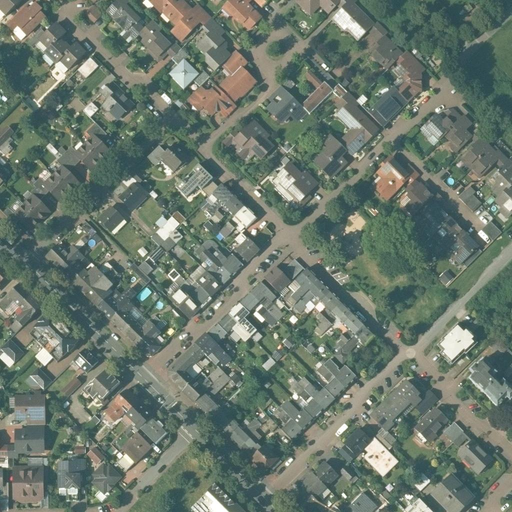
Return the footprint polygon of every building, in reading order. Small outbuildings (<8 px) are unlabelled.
[(3,0),(2,1),(0,3),(0,11),(6,17),(22,0),(3,0)] [(126,0),(117,0),(106,12),(113,18),(125,6),(125,7),(129,2),(126,0)] [(147,0),(161,13),(173,1),(174,0),(147,0)] [(230,0),(222,8),(230,16),(234,16),(249,30),(260,18),(246,4),(250,0),(230,0)] [(269,0),(253,0),(262,8),(269,0)] [(340,0),(299,0),(297,2),(310,14),(320,5),(329,14),(340,3),(342,1),(340,0)] [(343,0),(342,1),(340,3),(344,7),(346,9),(350,4),(351,5),(355,0),(354,0),(343,0)] [(177,6),(173,1),(163,12),(178,27),(172,32),(181,41),(197,25),(195,23),(198,20),(199,19),(192,13),(183,3),(179,3),(177,6)] [(351,5),(350,4),(346,9),(344,7),(335,17),(359,41),(368,32),(373,27),(351,5)] [(23,17),(15,25),(17,27),(26,36),(45,18),(39,13),(41,11),(35,5),(23,17)] [(125,7),(125,6),(113,18),(115,20),(113,21),(123,31),(124,30),(135,40),(142,32),(145,30),(144,30),(138,23),(140,21),(125,7)] [(211,19),(199,6),(192,13),(199,19),(198,20),(204,26),(211,19)] [(100,18),(90,9),(85,15),(94,24),(100,18)] [(19,13),(6,25),(12,32),(17,27),(15,25),(23,17),(19,13)] [(224,32),(211,19),(204,26),(203,28),(210,34),(213,32),(219,37),(224,32)] [(153,21),(144,30),(145,30),(142,32),(147,37),(142,42),(150,50),(151,49),(155,53),(152,56),(158,62),(165,56),(162,54),(165,51),(165,50),(173,42),(169,37),(164,41),(157,34),(161,30),(153,21)] [(373,27),(368,32),(378,42),(383,37),(384,38),(388,33),(377,23),(373,27)] [(46,35),(40,41),(49,50),(58,41),(61,38),(64,36),(59,31),(61,30),(55,25),(46,35)] [(41,30),(27,44),(32,49),(40,41),(46,35),(41,30)] [(219,37),(213,32),(210,34),(202,42),(212,51),(207,56),(207,63),(216,72),(221,67),(230,57),(223,51),(226,49),(225,44),(219,37)] [(384,38),(383,37),(378,42),(369,52),(372,55),(371,56),(381,65),(382,64),(387,70),(400,58),(402,56),(384,38)] [(61,38),(58,41),(49,50),(45,53),(56,65),(60,61),(69,52),(69,51),(72,48),(61,38)] [(173,42),(165,50),(165,51),(173,58),(181,50),(173,42)] [(78,50),(74,46),(72,48),(69,51),(69,52),(60,61),(69,70),(85,54),(80,49),(78,50)] [(173,58),(171,60),(178,67),(184,61),(189,57),(181,50),(173,58)] [(247,63),(236,52),(230,57),(242,68),(247,63)] [(419,64),(406,52),(402,56),(400,58),(405,63),(413,70),(419,64)] [(242,68),(230,57),(221,67),(231,77),(218,89),(232,103),(238,97),(242,97),(242,94),(247,88),(251,88),(256,82),(242,68)] [(184,61),(178,67),(180,68),(177,71),(175,69),(169,75),(184,90),(193,81),(199,75),(198,75),(184,61)] [(413,70),(405,63),(396,71),(407,82),(407,84),(398,93),(407,102),(416,92),(419,92),(419,77),(413,70)] [(202,70),(198,75),(199,75),(193,81),(199,88),(200,87),(210,78),(202,70)] [(120,90),(112,82),(100,94),(107,101),(101,107),(107,113),(109,111),(110,112),(111,111),(117,117),(124,111),(126,113),(134,105),(124,95),(123,96),(118,91),(120,90)] [(324,83),(301,106),(300,106),(306,112),(309,115),(310,115),(332,92),(333,91),(332,91),(324,83)] [(347,93),(338,85),(332,91),(333,91),(332,92),(340,100),(347,93)] [(216,87),(210,93),(206,93),(200,87),(199,88),(187,101),(187,102),(190,99),(195,104),(199,104),(212,116),(215,113),(219,113),(222,116),(233,105),(232,103),(218,89),(216,87)] [(386,94),(384,95),(383,96),(381,98),(380,100),(380,102),(379,104),(368,114),(381,127),(407,102),(398,93),(394,89),(390,93),(388,93),(386,94)] [(280,100),(274,106),(273,105),(268,111),(277,119),(281,115),(283,117),(288,117),(291,114),(298,121),(306,112),(300,106),(284,90),(277,96),(280,100)] [(340,100),(335,105),(342,111),(349,104),(353,108),(358,104),(347,93),(340,100)] [(84,111),(90,118),(100,109),(93,102),(84,111)] [(353,108),(349,104),(342,111),(338,116),(353,131),(339,145),(348,154),(351,156),(364,142),(365,143),(377,131),(353,108)] [(461,118),(453,109),(443,112),(448,117),(449,116),(456,123),(461,118)] [(436,116),(421,130),(429,138),(433,134),(439,141),(444,136),(456,124),(456,123),(449,116),(448,117),(442,122),(436,116)] [(461,118),(456,123),(456,124),(444,136),(451,143),(449,145),(456,153),(471,138),(465,132),(471,125),(463,117),(461,118)] [(269,136),(256,123),(249,130),(262,143),(265,140),(269,136)] [(107,135),(95,124),(86,133),(91,139),(94,137),(99,142),(107,135)] [(249,130),(247,128),(238,137),(232,143),(239,150),(241,147),(251,157),(255,154),(261,160),(272,148),(265,140),(262,143),(249,130)] [(233,132),(223,143),(228,148),(232,143),(238,137),(233,132)] [(478,132),(471,138),(476,143),(460,159),(470,169),(490,149),(483,142),(485,139),(478,132)] [(99,142),(94,137),(91,139),(84,146),(100,162),(110,153),(99,142)] [(329,149),(319,160),(323,164),(321,166),(332,177),(345,163),(342,160),(348,154),(339,145),(331,137),(324,144),(329,149)] [(49,147),(56,155),(59,152),(52,144),(49,147)] [(166,154),(160,160),(161,160),(173,173),(188,159),(174,145),(166,154)] [(100,162),(84,146),(77,153),(74,156),(80,161),(91,172),(100,162)] [(159,147),(147,158),(155,166),(161,160),(160,160),(166,154),(159,147)] [(251,157),(241,147),(239,150),(236,152),(239,155),(238,156),(243,160),(244,160),(246,162),(251,157)] [(71,148),(62,157),(73,168),(80,161),(74,156),(77,153),(71,148)] [(490,149),(470,169),(479,179),(496,163),(501,168),(507,162),(498,152),(495,154),(490,149)] [(73,168),(62,157),(56,162),(62,168),(62,167),(68,173),(73,168)] [(404,172),(390,158),(382,166),(384,168),(378,174),(384,179),(383,185),(377,191),(386,200),(406,181),(401,175),(404,172)] [(501,168),(492,177),(498,183),(492,190),(499,197),(511,184),(511,166),(507,162),(501,168)] [(176,188),(186,199),(198,187),(201,191),(211,181),(213,179),(199,165),(176,188)] [(301,176),(289,165),(278,176),(283,181),(279,185),(288,193),(290,192),(295,197),(292,200),(300,207),(306,201),(303,198),(313,189),(301,176)] [(3,169),(0,166),(0,186),(8,178),(1,171),(3,169)] [(68,173),(62,167),(62,168),(53,177),(69,193),(78,184),(68,173)] [(404,172),(401,175),(406,181),(410,185),(414,181),(419,176),(410,167),(404,172)] [(144,179),(135,170),(130,176),(139,184),(144,179)] [(317,184),(305,172),(301,176),(313,189),(317,184)] [(46,184),(43,186),(49,192),(59,203),(69,193),(53,177),(46,184)] [(46,184),(40,178),(33,186),(35,189),(44,197),(49,192),(43,186),(46,184)] [(211,195),(218,188),(211,181),(201,191),(209,198),(211,195)] [(410,185),(405,190),(410,195),(419,185),(414,181),(410,185)] [(218,188),(211,195),(217,201),(223,207),(234,196),(222,184),(218,188)] [(511,184),(499,197),(495,201),(502,208),(499,211),(507,218),(511,213),(511,184)] [(419,185),(410,195),(414,199),(405,208),(413,217),(429,200),(432,198),(420,185),(419,185)] [(133,186),(120,199),(132,211),(131,209),(136,203),(138,205),(145,198),(133,186)] [(470,187),(458,198),(464,204),(472,196),(475,193),(470,187)] [(44,197),(35,189),(30,194),(33,197),(33,196),(39,202),(44,197)] [(39,202),(33,196),(33,197),(24,206),(40,222),(49,213),(39,202)] [(234,196),(223,207),(229,212),(234,218),(245,207),(234,196)] [(472,196),(464,204),(472,213),(481,204),(472,196)] [(429,200),(419,211),(424,216),(427,212),(434,205),(429,200)] [(217,201),(209,209),(215,215),(223,207),(217,201)] [(449,219),(435,204),(434,205),(427,212),(434,219),(423,231),(430,238),(442,227),(449,219)] [(184,205),(177,212),(182,216),(188,210),(184,205)] [(40,222),(24,206),(14,215),(19,220),(30,232),(40,222)] [(215,215),(205,224),(211,230),(229,212),(223,207),(215,215)] [(245,207),(234,218),(240,223),(246,229),(257,219),(245,207)] [(111,208),(98,221),(110,232),(111,232),(109,231),(113,226),(115,228),(123,220),(111,208)] [(14,215),(8,209),(3,214),(14,225),(19,220),(14,215)] [(234,218),(223,229),(227,233),(230,230),(231,232),(240,223),(234,218)] [(246,229),(241,234),(248,241),(256,233),(253,230),(261,223),(257,219),(246,229)] [(464,234),(449,219),(442,227),(449,234),(439,244),(446,251),(456,241),(464,234)] [(501,234),(490,222),(486,226),(497,238),(501,234)] [(86,223),(81,228),(91,239),(96,233),(86,223)] [(169,237),(161,229),(156,234),(164,242),(169,237)] [(256,233),(248,241),(258,251),(270,239),(260,229),(256,233)] [(241,234),(235,240),(242,247),(248,241),(241,234)] [(478,248),(464,234),(456,241),(463,248),(453,258),(460,266),(462,264),(477,249),(478,248)] [(242,247),(236,252),(246,263),(258,251),(248,241),(242,247)] [(58,246),(46,257),(59,271),(71,259),(65,253),(58,246)] [(72,246),(65,253),(71,259),(78,252),(72,246)] [(477,249),(462,264),(466,268),(481,253),(477,249)] [(78,252),(71,259),(77,265),(84,258),(78,252)] [(212,258),(206,252),(200,258),(211,269),(207,273),(210,277),(221,266),(218,263),(212,258)] [(218,252),(212,258),(218,263),(224,258),(218,252)] [(227,261),(221,266),(232,277),(243,266),(232,255),(227,261)] [(224,258),(218,263),(221,266),(227,261),(224,258)] [(71,259),(59,271),(72,283),(84,271),(77,265),(71,259)] [(294,260),(283,271),(293,280),(303,269),(294,260)] [(148,261),(136,271),(147,286),(153,281),(148,275),(154,270),(148,261)] [(0,283),(9,274),(0,265),(0,283)] [(221,266),(210,277),(221,288),(232,277),(221,266)] [(275,268),(264,279),(278,293),(289,282),(275,268)] [(307,269),(297,280),(303,286),(308,291),(319,281),(307,269)] [(84,271),(72,283),(85,295),(96,284),(91,279),(84,271)] [(98,272),(91,279),(96,284),(103,277),(98,272)] [(207,273),(196,283),(200,287),(210,277),(207,273)] [(103,277),(96,284),(102,290),(109,283),(103,277)] [(189,286),(180,277),(174,283),(180,289),(189,298),(200,309),(210,298),(200,287),(195,292),(189,286)] [(221,288),(210,277),(200,287),(210,298),(221,288)] [(319,281),(308,291),(314,297),(319,302),(330,292),(319,281)] [(260,283),(249,293),(260,304),(270,293),(260,283)] [(19,284),(8,296),(14,302),(19,307),(31,296),(19,284)] [(96,284),(85,295),(98,308),(109,297),(102,290),(96,284)] [(303,286),(294,294),(299,300),(308,291),(303,286)] [(180,289),(175,294),(174,294),(173,295),(174,295),(169,300),(189,320),(200,309),(189,298),(180,289)] [(308,291),(299,300),(305,306),(314,297),(308,291)] [(330,292),(319,302),(331,314),(341,303),(330,292)] [(260,304),(249,293),(238,304),(249,315),(260,304)] [(8,296),(0,303),(0,309),(3,313),(14,302),(8,296)] [(31,296),(19,307),(19,308),(31,319),(42,307),(31,296)] [(109,297),(98,308),(110,321),(122,309),(116,304),(109,297)] [(123,297),(116,304),(122,309),(129,302),(123,297)] [(268,301),(262,307),(268,313),(274,307),(268,301)] [(129,302),(122,309),(128,315),(135,308),(129,302)] [(341,303),(331,314),(342,325),(353,314),(341,303)] [(238,304),(228,314),(238,325),(249,315),(238,304)] [(262,307),(257,312),(263,318),(268,313),(262,307)] [(24,313),(16,321),(22,327),(31,319),(19,308),(24,313)] [(122,309),(110,321),(123,333),(135,322),(128,315),(122,309)] [(322,311),(317,317),(322,322),(328,317),(322,311)] [(238,325),(228,314),(217,325),(228,336),(233,331),(238,325)] [(364,326),(353,314),(342,325),(353,336),(364,326)] [(57,323),(50,315),(45,320),(44,320),(40,324),(40,325),(35,330),(43,337),(55,349),(55,350),(63,357),(68,352),(69,353),(73,348),(72,348),(77,342),(70,335),(57,323)] [(328,317),(322,322),(328,328),(333,323),(328,317)] [(16,321),(10,328),(16,334),(22,327),(16,321)] [(135,322),(123,333),(136,346),(147,335),(142,329),(135,322)] [(149,322),(142,329),(147,335),(154,328),(149,322)] [(247,323),(241,328),(247,334),(252,328),(247,323)] [(473,323),(466,330),(471,335),(478,328),(473,323)] [(217,325),(207,335),(217,346),(223,341),(228,336),(217,325)] [(241,328),(238,325),(233,331),(245,343),(251,338),(247,334),(241,328)] [(364,326),(353,336),(365,348),(375,337),(364,326)] [(453,333),(449,337),(447,335),(442,341),(443,342),(437,347),(443,352),(440,354),(445,359),(446,358),(452,364),(461,356),(460,355),(468,347),(470,350),(476,344),(474,342),(476,340),(471,335),(466,330),(466,329),(463,332),(458,326),(452,332),(453,333)] [(154,328),(147,335),(153,341),(160,334),(154,328)] [(345,334),(339,339),(345,345),(350,339),(345,334)] [(147,335),(136,346),(147,357),(151,357),(160,348),(153,341),(147,335)] [(207,335),(196,346),(204,355),(206,357),(211,352),(217,346),(207,335)] [(290,348),(296,343),(291,337),(284,342),(290,348)] [(25,352),(11,339),(1,350),(14,362),(25,352)] [(350,339),(345,345),(350,350),(356,345),(350,339)] [(223,341),(217,346),(220,349),(226,344),(223,341)] [(231,349),(226,344),(220,349),(226,355),(229,352),(231,349)] [(204,355),(196,346),(190,352),(199,360),(204,355)] [(217,346),(211,352),(214,355),(220,349),(217,346)] [(220,349),(214,355),(220,361),(226,355),(220,349)] [(273,355),(277,360),(286,354),(282,349),(273,355)] [(98,363),(85,350),(74,361),(86,374),(98,363)] [(226,355),(220,361),(223,364),(229,358),(226,355)] [(201,371),(186,356),(177,365),(192,379),(194,379),(201,371)] [(476,367),(476,368),(479,370),(474,376),(469,380),(476,386),(484,394),(497,381),(493,378),(496,374),(490,367),(493,364),(486,358),(483,361),(476,367)] [(267,370),(276,364),(273,359),(264,365),(267,370)] [(329,360),(323,367),(319,363),(322,367),(326,370),(332,376),(334,379),(345,390),(356,379),(345,368),(340,373),(337,370),(338,370),(329,360)] [(192,379),(177,365),(169,373),(169,378),(183,392),(193,382),(194,381),(192,379)] [(304,378),(291,365),(285,372),(297,384),(304,378)] [(475,366),(469,371),(474,376),(479,370),(476,368),(476,367),(475,366)] [(322,367),(317,372),(320,376),(326,370),(322,367)] [(511,369),(510,367),(503,374),(509,380),(511,377),(511,369)] [(53,382),(39,368),(30,377),(45,391),(53,382)] [(218,368),(207,379),(213,385),(224,374),(218,368)] [(326,370),(320,376),(326,382),(326,381),(332,376),(326,370)] [(106,371),(92,385),(91,384),(84,391),(85,392),(86,390),(90,394),(88,396),(93,400),(98,395),(103,400),(102,401),(103,401),(120,384),(106,371)] [(317,383),(307,372),(305,374),(306,375),(304,378),(297,384),(304,391),(310,385),(314,389),(319,384),(317,383)] [(224,374),(213,385),(219,390),(229,380),(224,374)] [(233,376),(229,380),(231,382),(235,386),(239,382),(233,376)] [(332,376),(326,381),(329,384),(334,379),(332,376)] [(75,379),(62,392),(68,398),(81,385),(75,379)] [(207,379),(199,387),(205,393),(213,385),(207,379)] [(327,386),(324,389),(334,400),(345,390),(334,379),(329,384),(327,386)] [(327,386),(320,380),(317,383),(319,384),(324,389),(327,386)] [(511,385),(510,388),(503,381),(500,384),(497,381),(484,394),(491,401),(491,402),(497,408),(507,398),(510,401),(511,399),(511,385)] [(193,382),(183,392),(194,404),(205,393),(199,387),(193,382)] [(407,382),(394,395),(404,405),(406,407),(410,403),(414,407),(420,400),(417,397),(419,394),(407,382)] [(213,385),(205,393),(210,399),(219,390),(213,385)] [(314,389),(310,385),(304,391),(313,400),(319,394),(314,389)] [(319,394),(313,400),(324,411),(334,400),(324,389),(319,394)] [(125,391),(125,392),(115,402),(116,404),(124,412),(127,414),(127,415),(138,403),(139,403),(126,391),(125,391)] [(313,400),(304,391),(298,397),(307,406),(313,400)] [(205,393),(194,404),(205,415),(216,404),(210,399),(205,393)] [(394,395),(390,400),(389,399),(370,418),(385,432),(393,425),(390,422),(402,412),(400,410),(404,405),(394,395)] [(36,398),(16,398),(16,420),(29,420),(29,419),(44,419),(44,405),(36,405),(36,398)] [(324,411),(313,400),(307,406),(303,410),(313,421),(324,411)] [(230,401),(224,407),(230,413),(236,407),(230,401)] [(138,403),(127,415),(127,414),(126,416),(133,423),(132,425),(138,432),(141,430),(153,418),(139,403),(138,403)] [(298,415),(286,403),(280,409),(292,421),(298,415)] [(116,404),(106,414),(114,423),(124,412),(116,404)] [(216,404),(205,415),(217,426),(227,416),(216,404)] [(236,407),(230,413),(235,419),(242,413),(236,407)] [(280,409),(279,408),(275,412),(276,413),(275,414),(286,426),(281,431),(292,442),(303,431),(292,421),(280,409)] [(298,415),(292,421),(303,431),(313,421),(303,410),(298,415)] [(435,410),(417,428),(421,432),(415,437),(423,445),(447,421),(435,410)] [(87,425),(92,430),(101,421),(96,416),(87,425)] [(227,416),(217,426),(228,438),(239,427),(227,416)] [(153,418),(141,430),(152,441),(156,445),(169,433),(153,418)] [(269,418),(262,426),(259,430),(264,435),(269,430),(272,433),(278,427),(269,418)] [(454,423),(447,430),(456,440),(463,433),(454,423)] [(253,424),(248,430),(253,435),(259,430),(253,424)] [(132,425),(123,433),(130,440),(137,434),(138,432),(132,425)] [(239,427),(228,438),(239,449),(250,438),(239,427)] [(152,441),(141,430),(138,432),(137,434),(148,445),(152,441)] [(259,430),(253,435),(259,441),(264,435),(259,430)] [(358,430),(344,444),(356,457),(364,449),(370,443),(371,442),(370,442),(358,430)] [(456,440),(447,430),(443,434),(452,443),(456,440)] [(28,432),(16,432),(16,447),(16,453),(25,453),(27,455),(30,453),(41,453),(41,441),(43,441),(43,432),(28,432)] [(123,433),(111,446),(118,452),(130,440),(123,433)] [(456,440),(452,443),(457,448),(468,438),(463,433),(456,440)] [(137,434),(121,450),(126,454),(135,464),(152,448),(148,445),(137,434)] [(383,439),(378,434),(370,442),(371,442),(370,443),(372,445),(376,441),(387,453),(392,448),(391,446),(383,439)] [(396,441),(388,434),(383,439),(391,446),(396,441)] [(259,441),(253,435),(250,438),(256,444),(259,441)] [(250,438),(239,449),(251,460),(261,450),(256,444),(250,438)] [(387,453),(376,441),(372,445),(370,443),(364,449),(370,456),(367,459),(375,467),(374,468),(383,477),(397,462),(387,453)] [(483,455),(472,443),(473,442),(472,442),(458,455),(459,456),(461,454),(472,466),(470,467),(478,475),(491,461),(484,454),(483,455)] [(16,447),(7,447),(8,459),(14,459),(18,459),(18,458),(16,458),(16,453),(16,447)] [(269,453),(263,448),(261,450),(251,460),(254,464),(255,462),(265,472),(278,459),(270,452),(269,453)] [(345,448),(340,451),(350,464),(355,460),(345,448)] [(101,456),(94,449),(88,455),(95,462),(101,456)] [(126,454),(116,464),(126,473),(135,464),(126,454)] [(77,461),(68,461),(68,463),(58,463),(59,489),(66,489),(66,490),(79,490),(79,476),(78,476),(78,463),(77,463),(77,461)] [(325,463),(313,475),(326,488),(338,476),(325,463)] [(109,467),(107,469),(103,465),(92,476),(96,479),(92,484),(104,495),(107,491),(109,493),(114,487),(113,486),(121,478),(109,467)] [(354,476),(345,467),(340,472),(349,481),(354,476)] [(133,469),(126,476),(126,475),(125,476),(131,482),(131,481),(138,474),(139,474),(133,469)] [(28,473),(14,473),(14,498),(28,497),(28,473)] [(42,473),(28,473),(28,497),(42,497),(42,473)] [(422,474),(411,484),(419,492),(430,482),(422,474)] [(326,488),(313,475),(301,487),(307,493),(314,500),(314,499),(326,488)] [(460,511),(474,499),(451,476),(431,495),(447,511),(460,511)] [(411,484),(406,488),(413,496),(415,497),(419,492),(411,484)] [(230,511),(236,506),(214,485),(191,509),(193,511),(230,511)] [(79,502),(79,490),(66,490),(66,502),(79,502)] [(307,493),(295,504),(303,511),(310,511),(319,504),(314,499),(314,500),(307,493)] [(380,495),(370,504),(377,511),(382,511),(390,505),(380,495)] [(413,496),(407,502),(412,507),(418,500),(415,497),(413,496)] [(430,511),(419,500),(418,500),(412,507),(415,510),(417,511),(430,511)]
